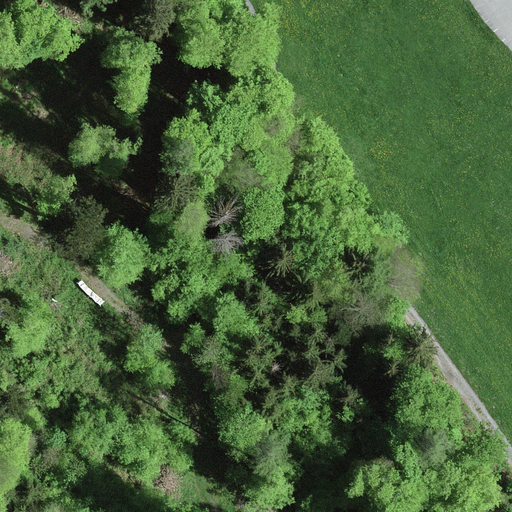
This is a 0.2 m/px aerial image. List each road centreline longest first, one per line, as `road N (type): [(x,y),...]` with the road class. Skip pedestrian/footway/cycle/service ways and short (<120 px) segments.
road 1 (track): [(219,0),(281,135),(511,461)]
road 2 (track): [(214,511),(201,489),(193,378),(177,355),(52,243),(0,221)]
